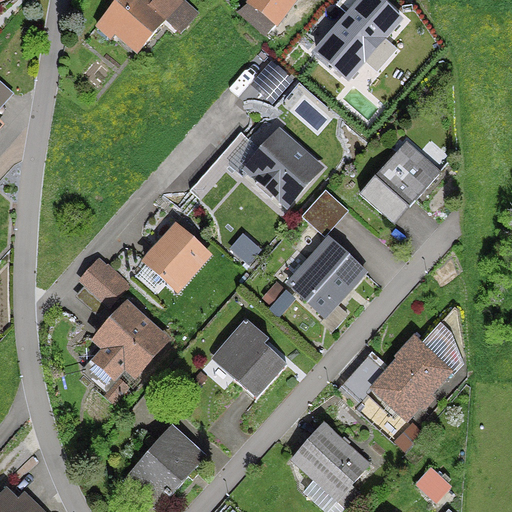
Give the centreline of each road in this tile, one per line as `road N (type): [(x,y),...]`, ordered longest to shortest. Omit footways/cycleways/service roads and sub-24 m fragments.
road 1 (residential): [(55,0),(23,297),(35,399),(76,511)]
road 2 (residential): [(455,224),(196,511)]
